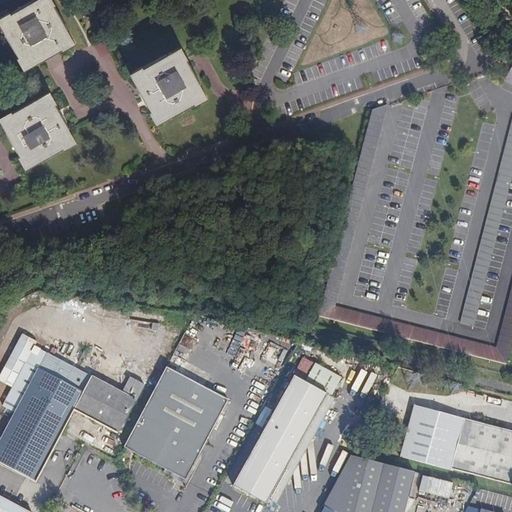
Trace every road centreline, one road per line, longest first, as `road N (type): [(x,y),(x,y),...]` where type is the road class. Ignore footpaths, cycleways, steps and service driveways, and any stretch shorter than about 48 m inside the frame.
road 1 (residential): [(0,233),(476,64)]
road 2 (unknown): [(176,511),(240,403),(235,378),(200,359)]
road 3 (unknown): [(292,511),(349,407),(355,378)]
